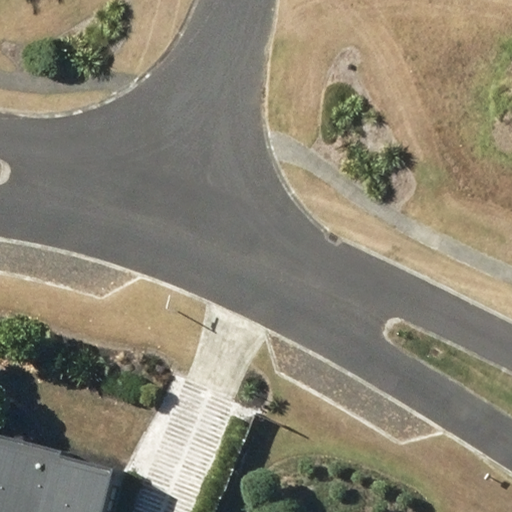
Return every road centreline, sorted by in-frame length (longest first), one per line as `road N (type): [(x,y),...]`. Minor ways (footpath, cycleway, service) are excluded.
road 1 (residential): [(170,223),(300,276),(511,392)]
road 2 (residential): [(225,0),(170,223)]
road 3 (residential): [(0,172),(170,223)]
